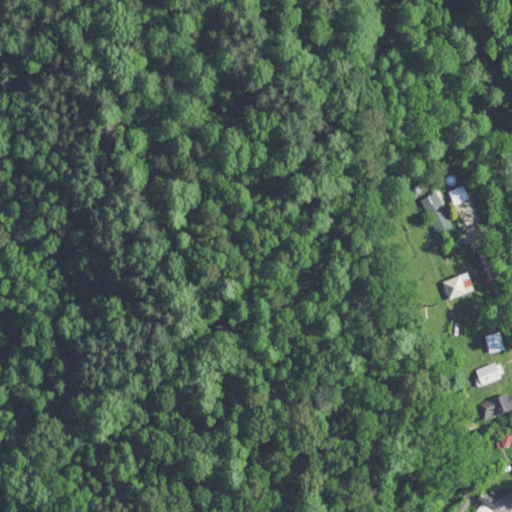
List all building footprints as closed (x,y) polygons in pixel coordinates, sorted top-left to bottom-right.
[(448,225),(433,190),(417,197),(433,232),(448,225)] [(440,284),(467,273),(475,291),(448,302),(440,284)] [(467,368),(472,384),(498,377),(494,361),(467,368)] [(489,412),(509,405),(504,391),(484,398),(489,412)] [(511,440),(511,421),(490,430),(496,446),(511,440)] [(453,511),(462,511),(469,501),(463,497),(453,511)]
